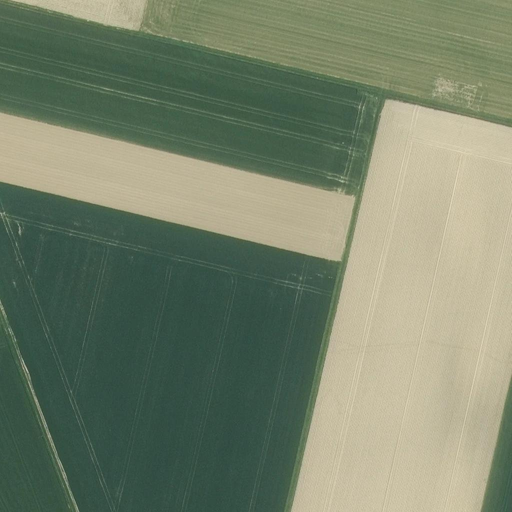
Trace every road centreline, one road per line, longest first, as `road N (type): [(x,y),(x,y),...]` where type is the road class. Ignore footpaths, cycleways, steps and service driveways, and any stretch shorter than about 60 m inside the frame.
road 1 (track): [(286,511),(377,93)]
road 2 (track): [(0,2),(377,93)]
road 3 (track): [(74,511),(0,315)]
road 4 (track): [(511,125),(377,93)]
